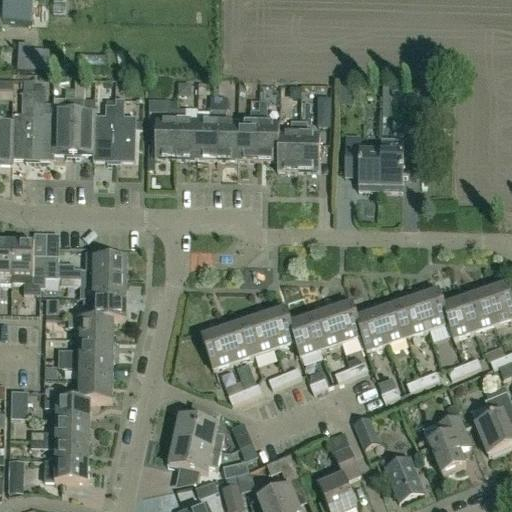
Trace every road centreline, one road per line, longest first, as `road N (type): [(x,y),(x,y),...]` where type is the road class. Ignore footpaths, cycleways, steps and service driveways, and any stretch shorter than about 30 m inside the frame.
road 1 (residential): [(172,220),(270,236),(511,240)]
road 2 (residential): [(358,401),(268,433),(146,387)]
road 3 (residential): [(0,208),(25,217),(172,220)]
road 4 (residential): [(146,387),(172,220)]
road 5 (residential): [(120,511),(146,387)]
